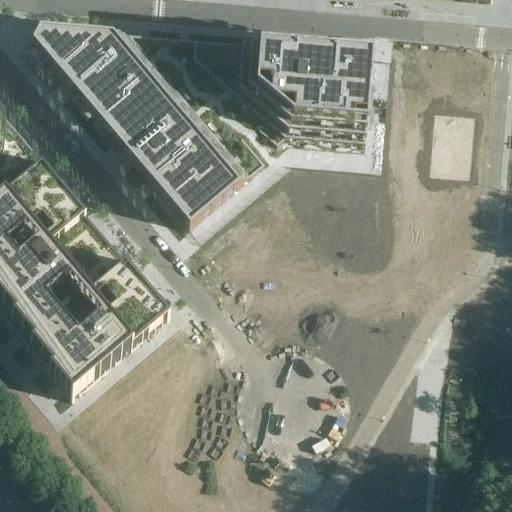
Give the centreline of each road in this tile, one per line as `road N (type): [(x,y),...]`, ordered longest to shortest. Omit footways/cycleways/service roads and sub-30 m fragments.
road 1 (residential): [(8,0),(511,41)]
road 2 (residential): [(295,410),(0,65)]
road 3 (unknown): [(451,36),(424,259),(391,316)]
